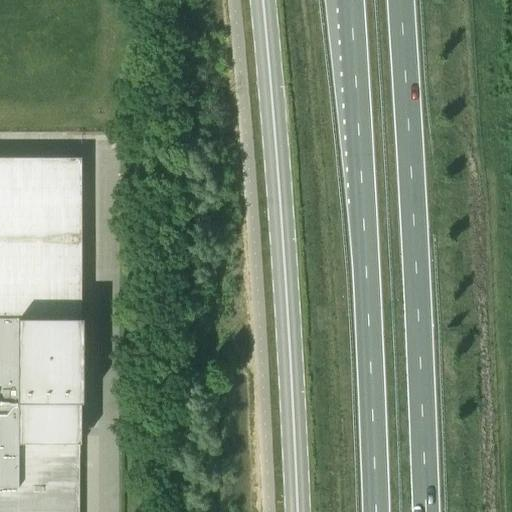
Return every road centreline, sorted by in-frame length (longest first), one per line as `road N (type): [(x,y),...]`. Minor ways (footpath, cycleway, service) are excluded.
road 1 (unclassified): [(297,511),(262,0)]
road 2 (trunk): [(350,0),(375,511)]
road 3 (trunk): [(425,511),(401,0)]
road 4 (unknown): [(93,511),(87,277)]
